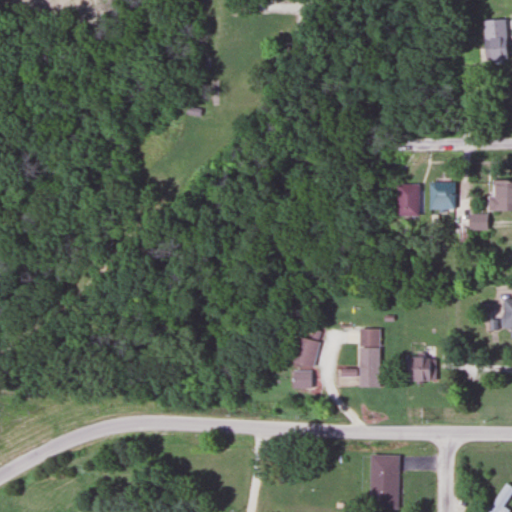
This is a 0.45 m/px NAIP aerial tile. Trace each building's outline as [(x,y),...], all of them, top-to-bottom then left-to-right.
[(250,35),(250,8),(230,8),(230,35),(250,35)] [(481,21),(481,61),(505,61),(505,21),(481,21)] [(491,196),(486,196),(486,210),(511,210),(511,179),(491,179),(491,196)] [(428,210),(452,210),(452,181),(428,181),(428,210)] [(396,216),(417,216),(417,184),(396,184),(396,216)] [(486,230),(486,214),(467,214),(467,230),(486,230)] [(511,329),(511,313),(511,312),(511,297),(500,298),(500,329),(511,329)] [(356,386),(376,386),(377,328),(356,328),(356,386)] [(311,389),(312,339),(292,339),(291,388),(311,389)] [(434,381),(434,346),(422,346),(422,356),(403,356),(403,381),(434,381)] [(366,509),(396,509),(396,454),(367,454),(366,509)] [(506,511),(508,511),(502,507),(511,491),(511,487),(503,482),(488,507),(483,503),(477,511),(506,511)]
